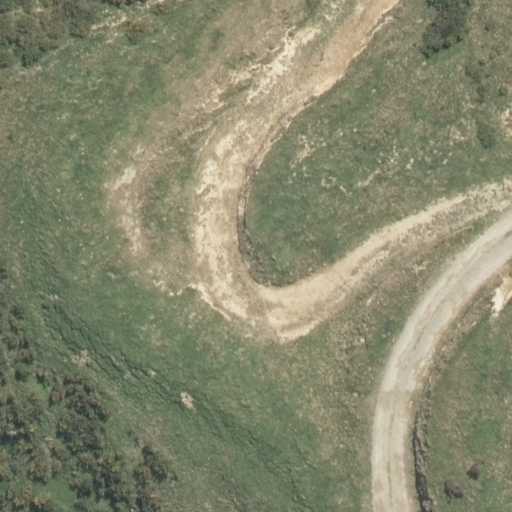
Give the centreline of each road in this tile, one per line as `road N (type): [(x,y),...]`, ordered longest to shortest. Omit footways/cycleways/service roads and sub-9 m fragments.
road 1 (track): [(511,213),(407,236),(296,304),(246,307),(178,279),(142,240),(134,193),(148,137),(274,0)]
road 2 (track): [(511,236),(448,294),(412,354),(395,416),(393,474),(402,511)]
